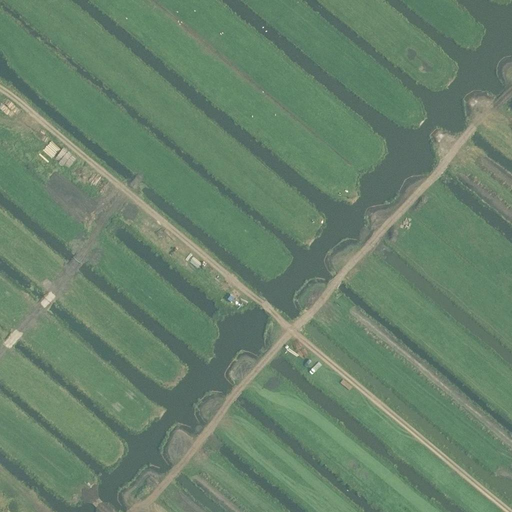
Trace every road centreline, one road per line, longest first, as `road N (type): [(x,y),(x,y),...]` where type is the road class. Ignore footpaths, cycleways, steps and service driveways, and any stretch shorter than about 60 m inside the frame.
road 1 (track): [(511,511),(291,328),(344,271)]
road 2 (track): [(0,84),(261,303)]
